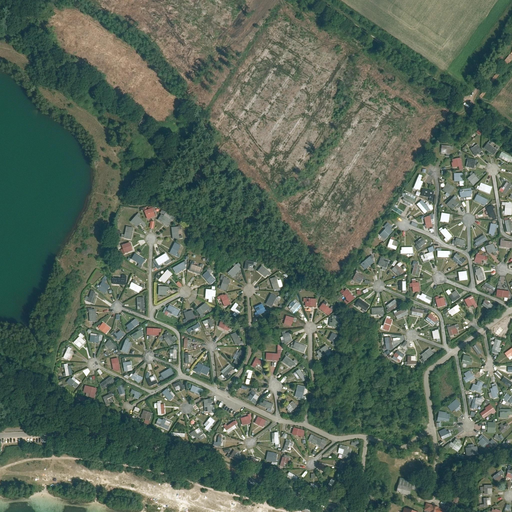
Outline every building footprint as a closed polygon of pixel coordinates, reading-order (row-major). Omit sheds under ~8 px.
[(450,144),(441,143),(439,157),(449,158),(450,144)] [(497,151),(488,143),(484,148),(493,156),(497,151)] [(482,152),(477,144),(470,149),(475,157),(482,152)] [(511,158),(511,156),(502,152),(500,157),(510,162),(511,158)] [(462,166),(460,157),(451,159),(454,168),(462,166)] [(476,159),(468,158),(466,167),(475,168),(476,159)] [(473,185),(479,180),(472,171),(469,174),(471,175),(467,179),(473,185)] [(463,181),(463,172),(453,173),(454,181),(463,181)] [(422,175),(419,174),(414,187),(420,190),(424,181),(420,180),(422,175)] [(506,194),(511,184),(507,181),(500,191),(506,194)] [(455,188),(447,182),(442,189),(450,195),(455,188)] [(490,194),(492,187),(481,183),(480,186),(478,185),(477,189),(490,194)] [(471,187),(459,189),(460,198),(472,197),(471,187)] [(433,193),(423,190),(421,196),(431,199),(433,193)] [(410,193),(406,192),(403,200),(414,205),(416,198),(409,195),(410,193)] [(488,199),(478,195),(475,201),(486,205),(488,199)] [(459,204),(452,198),(446,205),(453,211),(459,204)] [(430,208),(422,200),(417,204),(424,213),(430,208)] [(511,215),(511,202),(503,202),(503,205),(506,206),(505,210),(503,210),(503,214),(511,215)] [(497,218),(493,206),(486,209),(489,219),(494,217),(494,219),(497,218)] [(155,217),(151,207),(143,210),(146,220),(155,217)] [(450,213),(442,212),(441,222),(449,223),(450,213)] [(138,213),(130,220),(136,226),(144,219),(138,213)] [(170,218),(161,213),(157,222),(166,226),(170,218)] [(433,228),(430,215),(425,217),(428,229),(433,228)] [(121,238),(129,240),(132,227),(124,226),(121,238)] [(171,239),(180,238),(179,226),(170,227),(171,239)] [(387,226),(380,235),(385,240),(393,231),(387,226)] [(448,240),(452,236),(445,229),(444,230),(443,229),(440,232),(448,240)] [(487,240),(484,235),(474,242),(477,246),(487,240)] [(421,246),(427,242),(423,236),(414,243),(419,250),(422,248),(421,246)] [(465,241),(457,238),(455,243),(463,246),(465,241)] [(390,240),(387,247),(396,250),(398,243),(390,240)] [(132,250),(127,241),(120,245),(124,254),(132,250)] [(174,255),(180,245),(172,241),(167,251),(174,255)] [(493,243),(485,247),(489,254),(497,251),(493,243)] [(420,253),(423,262),(435,257),(432,252),(435,251),(433,247),(420,253)] [(442,248),(437,248),(437,251),(438,251),(438,258),(452,257),(452,250),(442,251),(442,248)] [(144,261),(135,253),(130,259),(140,266),(144,261)] [(168,259),(165,254),(153,260),(156,265),(168,259)] [(466,261),(456,254),(453,259),(461,265),(462,263),(464,264),(466,261)] [(486,257),(477,254),(474,262),(481,265),(482,260),(484,261),(486,257)] [(375,262),(370,256),(361,264),(366,270),(375,262)] [(389,261),(381,258),(378,265),(382,267),(381,270),(385,272),(389,261)] [(182,261),(171,266),(175,273),(185,268),(182,261)] [(412,275),(418,277),(421,267),(418,266),(419,262),(416,261),(412,275)] [(203,265),(191,262),(188,271),(200,274),(203,265)] [(237,264),(227,273),(231,278),(240,269),(238,267),(239,266),(237,264)] [(261,265),(257,271),(264,276),(268,271),(261,265)] [(398,277),(404,271),(397,265),(392,270),(398,277)] [(481,266),(473,268),(478,281),(485,279),(481,266)] [(166,268),(158,276),(165,282),(173,274),(166,268)] [(211,268),(203,275),(210,284),(218,277),(211,268)] [(357,271),(352,279),(360,283),(364,275),(357,271)] [(468,279),(467,272),(458,272),(458,280),(468,279)] [(121,277),(112,277),(112,284),(126,284),(126,275),(121,275),(121,277)] [(277,276),(269,278),(272,290),(280,288),(277,276)] [(413,291),(420,291),(420,282),(416,282),(416,280),(412,280),(413,283),(410,283),(410,287),(413,287),(413,291)] [(105,293),(109,286),(102,282),(98,289),(105,293)] [(142,287),(132,282),(129,288),(139,293),(142,287)] [(492,294),(496,287),(486,282),(485,284),(484,284),(482,288),(492,294)] [(168,287),(159,287),(158,295),(168,295),(168,287)] [(215,289),(205,289),(205,299),(212,299),(212,297),(214,297),(215,289)] [(355,297),(346,289),(341,295),(350,303),(355,297)] [(455,289),(449,295),(454,301),(461,296),(455,289)] [(509,291),(497,289),(497,296),(508,297),(509,291)] [(93,303),(97,293),(91,291),(89,297),(86,296),(85,299),(93,303)] [(429,304),(432,298),(422,293),(421,295),(418,293),(417,297),(420,298),(419,299),(429,304)] [(225,294),(216,297),(217,301),(220,299),(223,307),(230,304),(225,294)] [(278,298),(270,294),(265,303),(273,307),(278,298)] [(472,295),(465,300),(469,307),(473,304),(476,309),(479,307),(472,295)] [(439,296),(435,297),(438,307),(447,305),(445,297),(440,298),(439,296)] [(315,298),(304,298),(304,306),(315,306),(315,298)] [(371,306),(361,298),(355,306),(365,313),(371,306)] [(400,304),(396,298),(385,306),(388,311),(400,304)] [(496,305),(486,299),(482,305),(492,311),(496,305)] [(295,300),(287,307),(293,314),(301,308),(295,300)] [(211,311),(205,303),(196,310),(201,317),(211,311)] [(237,310),(240,306),(236,303),(231,309),(235,312),(233,314),(236,316),(240,312),(237,310)] [(265,312),(261,303),(254,306),(257,312),(254,314),(255,317),(265,312)] [(333,309),(323,303),(318,309),(329,316),(333,309)] [(450,307),(447,310),(452,316),(460,309),(459,308),(460,307),(458,304),(452,309),(450,307)] [(175,318),(178,309),(168,305),(165,315),(175,318)] [(193,318),(191,309),(183,312),(186,320),(193,318)] [(408,314),(406,309),(395,313),(397,319),(408,314)] [(437,320),(430,314),(425,319),(433,326),(437,320)] [(294,318),(285,316),(282,324),(292,326),(294,318)] [(389,331),(394,320),(387,317),(382,329),(389,331)] [(139,325),(134,318),(124,324),(127,328),(125,329),(127,333),(139,325)] [(339,319),(329,318),(328,327),(338,328),(339,319)] [(208,319),(203,321),(205,325),(207,324),(210,329),(212,327),(208,319)] [(103,321),(97,327),(104,334),(110,329),(103,321)] [(230,325),(220,321),(218,326),(228,330),(230,325)] [(197,323),(187,329),(190,334),(199,328),(197,323)] [(501,324),(495,331),(502,337),(508,329),(501,324)] [(458,334),(455,326),(447,328),(449,336),(458,334)] [(116,327),(110,333),(116,340),(123,335),(116,327)] [(440,338),(439,329),(432,330),(434,339),(440,338)] [(139,330),(130,335),(134,341),(142,336),(139,330)] [(335,346),(340,337),(330,331),(325,340),(335,346)] [(174,343),(168,332),(162,335),(168,346),(174,343)] [(237,332),(231,335),(235,344),(241,341),(237,332)] [(288,332),(281,335),(283,339),(280,340),(282,344),(291,340),(288,332)] [(101,335),(89,333),(88,342),(99,344),(101,335)] [(80,334),(72,343),(78,349),(84,342),(80,338),(82,336),(80,334)] [(393,348),(391,338),(381,339),(382,350),(393,348)] [(130,342),(124,339),(118,350),(124,353),(130,342)] [(114,347),(108,341),(104,345),(110,351),(114,347)] [(303,346),(294,342),(292,350),(301,353),(303,346)] [(331,352),(326,344),(315,351),(320,359),(331,352)] [(483,352),(477,344),(473,347),(478,355),(483,352)] [(73,350),(67,347),(61,359),(67,362),(73,350)] [(434,353),(429,347),(420,355),(425,360),(434,353)] [(243,353),(236,349),(232,356),(235,358),(232,363),(236,365),(243,353)] [(405,356),(398,350),(394,355),(401,361),(405,356)] [(474,356),(464,354),(462,363),(472,365),(474,356)] [(295,363),(284,356),(280,363),(291,369),(295,363)] [(417,364),(417,356),(408,356),(408,364),(417,364)] [(263,362),(256,358),(250,366),(254,369),(258,363),(261,365),(263,362)] [(116,359),(110,360),(111,369),(114,368),(114,372),(118,372),(116,359)] [(123,359),(119,360),(121,372),(131,371),(130,362),(124,363),(123,359)] [(205,375),(208,368),(198,364),(196,371),(205,375)] [(233,372),(228,366),(221,371),(226,378),(233,372)] [(83,371),(86,376),(91,372),(88,367),(83,371)] [(160,381),(173,373),(170,368),(160,375),(161,377),(159,378),(160,381)] [(307,379),(299,368),(296,370),(303,382),(307,379)] [(132,372),(129,378),(136,383),(140,377),(132,372)] [(152,373),(144,376),(147,387),(156,384),(152,373)] [(475,378),(472,373),(464,378),(467,383),(475,378)] [(112,383),(107,377),(97,384),(101,390),(112,383)] [(511,384),(511,381),(506,377),(502,382),(510,387),(511,384)] [(67,378),(63,383),(69,388),(70,386),(74,389),(77,384),(70,378),(69,379),(67,378)] [(180,381),(171,385),(175,392),(184,388),(180,381)] [(480,393),(483,383),(478,382),(475,391),(480,393)] [(499,398),(495,383),(488,384),(492,399),(499,398)] [(201,389),(193,385),(191,389),(199,394),(201,389)] [(301,396),(303,386),(298,385),(295,398),(303,400),(304,397),(301,396)] [(94,388),(82,386),(81,394),(87,394),(87,397),(93,398),(94,388)] [(165,388),(160,392),(167,400),(171,396),(165,388)] [(137,399),(140,393),(131,389),(128,394),(137,399)] [(254,403),(257,397),(253,395),(255,392),(249,390),(247,393),(250,394),(247,400),(254,403)] [(100,398),(102,401),(111,397),(109,392),(106,393),(107,395),(100,398)] [(510,405),(511,402),(511,397),(510,396),(506,394),(502,399),(510,405)] [(211,399),(203,400),(205,412),(212,412),(211,399)] [(455,399),(447,406),(452,412),(460,406),(455,399)] [(270,403),(261,400),(258,406),(268,409),(270,403)] [(164,414),(164,402),(155,403),(155,415),(164,414)] [(296,408),(292,402),(284,409),(288,414),(296,408)] [(494,411),(490,404),(485,407),(486,408),(480,412),(483,418),(494,411)] [(511,409),(499,409),(499,417),(508,418),(508,414),(511,414),(511,409)] [(143,411),(140,417),(149,421),(152,414),(143,411)] [(448,415),(438,412),(436,420),(446,423),(448,415)] [(250,424),(248,415),(238,417),(240,426),(250,424)] [(157,416),(154,424),(166,429),(169,422),(157,416)] [(214,421),(210,417),(206,422),(208,423),(204,429),(207,431),(214,421)] [(264,420),(255,417),(253,424),(262,426),(264,420)] [(225,424),(222,425),(227,434),(238,427),(235,421),(226,426),(225,424)] [(494,433),(495,422),(487,421),(487,425),(485,425),(485,430),(487,430),(487,433),(494,433)] [(502,433),(510,427),(506,423),(503,426),(501,423),(499,425),(501,428),(499,429),(502,433)] [(197,428),(188,434),(190,436),(193,434),(198,441),(204,437),(197,428)] [(301,436),(303,431),(293,428),(291,433),(301,436)] [(446,429),(438,433),(441,439),(449,435),(446,429)] [(319,446),(322,438),(309,434),(307,441),(319,446)] [(482,448),(488,441),(480,435),(477,439),(479,440),(476,443),(482,448)] [(290,442),(283,439),(280,448),(286,450),(290,442)] [(450,442),(447,445),(455,451),(461,444),(455,439),(452,443),(450,442)] [(464,448),(465,454),(476,452),(474,446),(472,447),(472,445),(467,446),(467,448),(464,448)] [(236,453),(232,451),(228,457),(235,461),(237,458),(233,456),(236,453)] [(273,464),(276,454),(269,452),(266,462),(273,464)] [(250,462),(258,465),(261,459),(253,456),(250,462)] [(297,476),(288,472),(285,478),(294,483),(297,476)] [(500,472),(492,477),(495,482),(503,477),(500,472)] [(413,482),(399,479),(396,491),(410,495),(413,482)] [(330,490),(335,493),(339,485),(334,482),(330,490)] [(319,486),(309,483),(307,488),(317,492),(319,486)] [(446,511),(434,509),(435,505),(425,503),(422,511),(446,511)]
